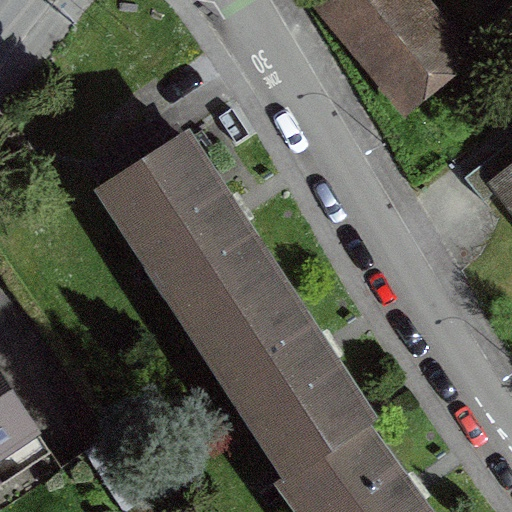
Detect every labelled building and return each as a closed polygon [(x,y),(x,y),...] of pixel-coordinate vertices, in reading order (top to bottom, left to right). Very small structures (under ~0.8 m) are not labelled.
[(404,107),(460,61),(410,0),(315,0),(315,1),(404,107)] [(418,511),(415,506),(418,504),(415,500),(410,493),(401,480),(397,483),(358,429),(366,424),(328,365),(332,363),(323,349),(315,338),(312,340),(274,282),(238,228),(242,226),(234,214),(226,201),(222,203),(180,140),(101,191),(149,265),(153,262),(176,296),(171,299),(194,334),(217,369),(221,366),(243,400),(239,403),(263,439),(267,436),(291,471),(278,480),(279,481),(280,483),(284,480),(307,511),(418,511)] [(501,188),(511,179),(511,148),(509,144),(462,181),(480,204),(501,188)] [(511,179),(501,188),(511,201),(511,179)] [(11,399),(0,382),(0,505),(56,469),(11,399)]
